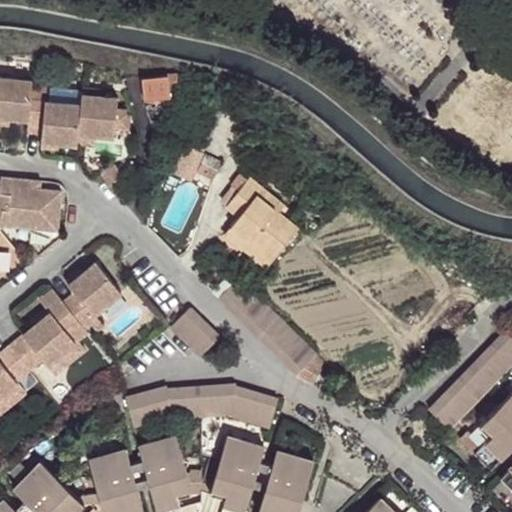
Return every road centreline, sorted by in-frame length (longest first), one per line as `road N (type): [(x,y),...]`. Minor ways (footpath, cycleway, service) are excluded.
road 1 (residential): [(456,511),(373,432),(280,381),(110,212)]
road 2 (residential): [(0,304),(110,212)]
road 3 (residential): [(110,212),(79,180),(0,160)]
